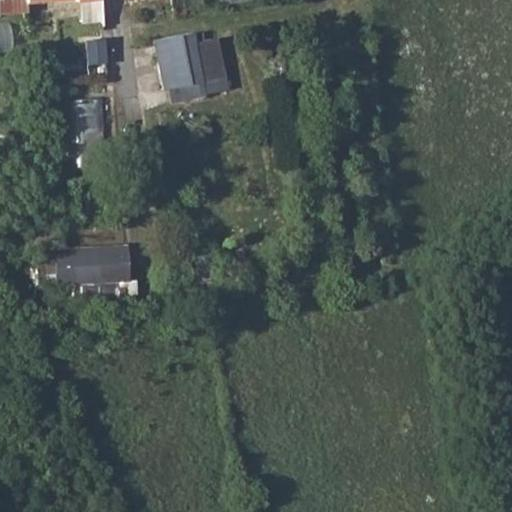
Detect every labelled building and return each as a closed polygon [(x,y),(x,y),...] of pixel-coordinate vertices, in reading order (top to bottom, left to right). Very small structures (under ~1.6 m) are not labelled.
[(23,0),(0,0),(0,12),(24,11),(23,0)] [(12,22),(0,22),(0,51),(14,51),(12,22)] [(192,33),(154,41),(164,90),(202,82),(192,33)] [(106,143),(106,98),(75,98),(74,142),(106,143)] [(130,243),(48,246),(49,284),(72,282),(73,294),(132,291),(130,243)]
